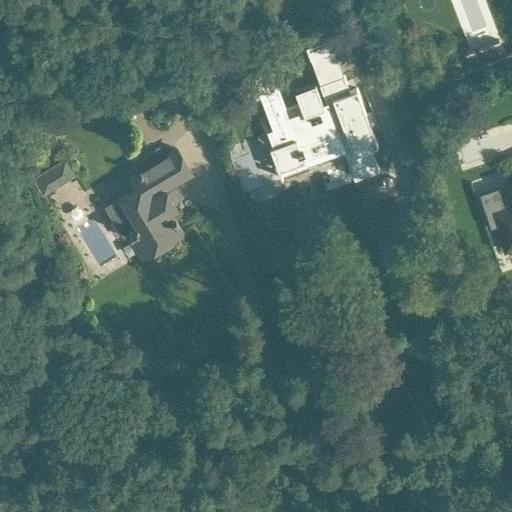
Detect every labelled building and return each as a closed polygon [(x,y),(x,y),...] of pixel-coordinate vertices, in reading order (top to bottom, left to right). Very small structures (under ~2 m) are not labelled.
[(273,23),(279,33),(288,28),(282,18),(273,23)] [(310,58),(334,49),(330,37),(305,46),(310,58)] [(269,63),(245,72),(255,99),(261,97),(273,127),(267,129),(273,145),(269,146),(278,169),(304,159),(298,144),(337,130),(354,177),(378,168),(370,146),(377,143),(356,87),(349,90),(343,74),(319,83),(326,101),(323,102),(315,81),(295,89),(300,102),(303,111),(289,117),(285,108),(277,85),(269,63)] [(130,234),(143,254),(182,231),(176,222),(178,221),(175,217),(174,218),(169,211),(176,207),(165,188),(191,172),(176,148),(138,171),(144,181),(120,195),(128,208),(112,217),(123,236),(128,233),(129,235),(130,234)] [(75,174),(64,155),(32,175),(43,193),(75,174)] [(496,220),(488,223),(489,224),(494,223),(496,222),(503,242),(511,239),(511,182),(510,184),(511,190),(511,200),(500,205),(501,209),(494,211),(496,220)]
